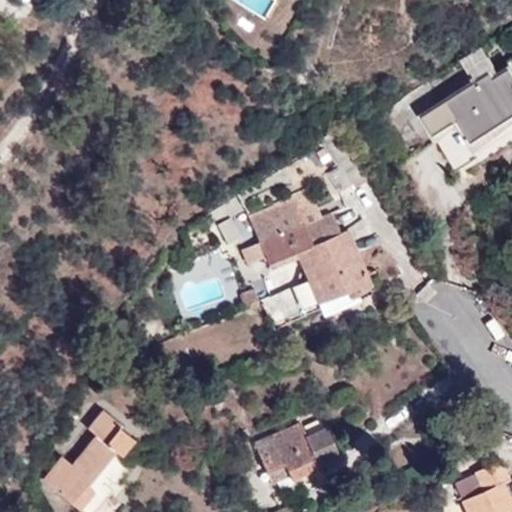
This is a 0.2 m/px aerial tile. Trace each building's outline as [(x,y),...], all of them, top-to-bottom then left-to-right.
[(496,79),(501,76),(483,47),(463,59),(478,83),(492,74),(496,79)] [(511,70),(501,76),(496,79),(492,74),(478,83),(424,116),(438,138),(460,126),(475,148),(511,124),(511,70)] [(364,175),(337,134),(324,143),(349,183),(364,175)] [(244,200),(219,206),(226,239),(251,234),(244,200)] [(275,207),(251,217),(272,262),(296,253),(318,304),(346,291),(349,298),(358,293),(357,290),(369,284),(345,231),(338,234),(329,214),(286,232),(275,207)] [(346,291),(318,304),(323,315),(361,299),(358,293),(349,298),(346,291)] [(45,479),(82,507),(95,490),(88,484),(116,449),(123,455),(135,441),(118,426),(120,423),(105,411),(91,429),(97,434),(73,465),(62,456),(45,479)] [(257,444),(273,483),(338,453),(326,425),(305,435),(300,424),(257,444)] [(95,490),(82,507),(88,511),(95,511),(119,485),(111,478),(139,444),(135,441),(123,455),(116,449),(88,484),(95,490)] [(483,490),(463,499),(468,511),(511,511),(511,504),(502,482),(507,479),(501,464),(476,474),(483,490)] [(455,483),(463,499),(483,490),(476,474),(455,483)]
